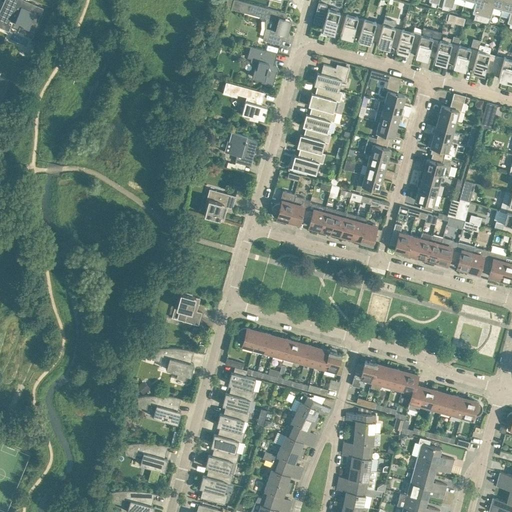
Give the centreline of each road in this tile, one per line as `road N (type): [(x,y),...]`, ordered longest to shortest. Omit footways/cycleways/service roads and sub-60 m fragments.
road 1 (residential): [(229,303),(170,511)]
road 2 (residential): [(379,265),(428,80)]
road 3 (residential): [(251,228),(304,50)]
road 4 (residential): [(501,389),(356,339)]
road 5 (residential): [(511,301),(379,265)]
road 6 (residential): [(379,265),(251,228)]
road 7 (residential): [(356,339),(229,303)]
road 8 (residential): [(428,80),(318,47),(304,50)]
